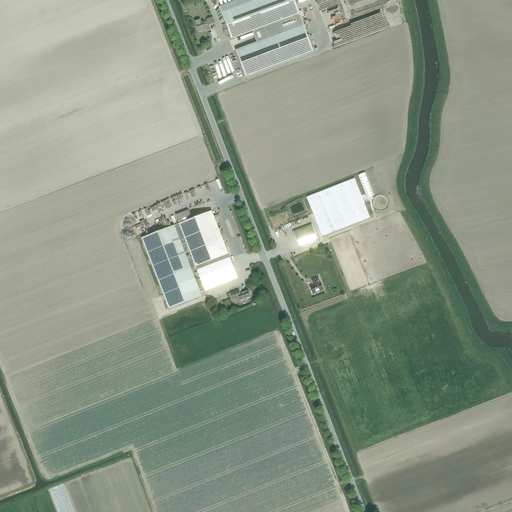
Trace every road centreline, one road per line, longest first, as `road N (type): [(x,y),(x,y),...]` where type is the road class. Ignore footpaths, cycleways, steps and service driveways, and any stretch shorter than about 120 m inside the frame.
road 1 (unclassified): [(362,511),(164,0)]
road 2 (unknown): [(310,0),(322,37),(318,50),(235,82)]
